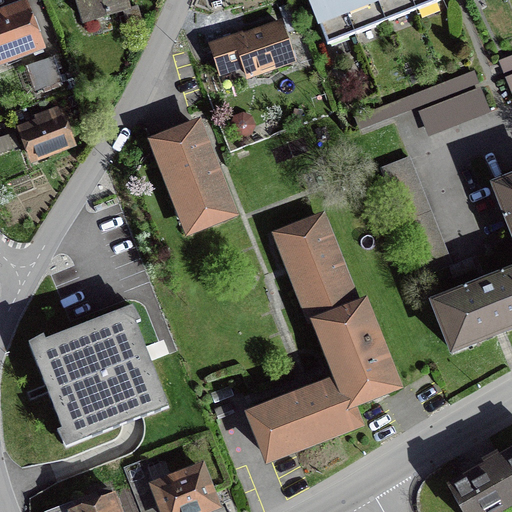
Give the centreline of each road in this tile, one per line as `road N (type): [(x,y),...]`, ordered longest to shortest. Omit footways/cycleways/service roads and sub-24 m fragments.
road 1 (residential): [(10,290),(131,103),(178,0)]
road 2 (tertiary): [(369,482),(511,396)]
